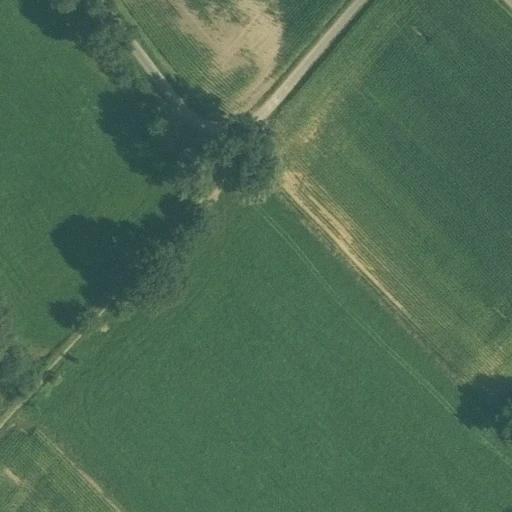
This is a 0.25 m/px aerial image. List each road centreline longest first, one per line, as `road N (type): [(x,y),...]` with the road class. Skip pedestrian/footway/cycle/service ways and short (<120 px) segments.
road 1 (track): [(0,430),(206,195),(218,133)]
road 2 (unclassified): [(218,133),(260,115),(364,0)]
road 3 (unclassified): [(218,133),(179,106),(98,0)]
